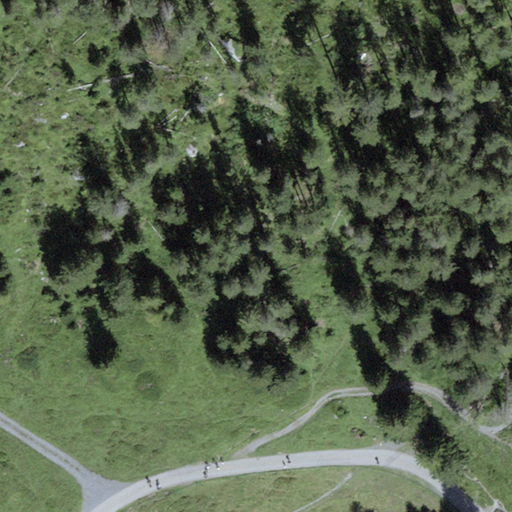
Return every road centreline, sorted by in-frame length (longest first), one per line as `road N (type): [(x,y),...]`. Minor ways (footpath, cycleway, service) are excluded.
road 1 (track): [(471,511),(425,473),(380,458),(194,473),(141,489),(106,511)]
road 2 (track): [(116,504),(0,425)]
